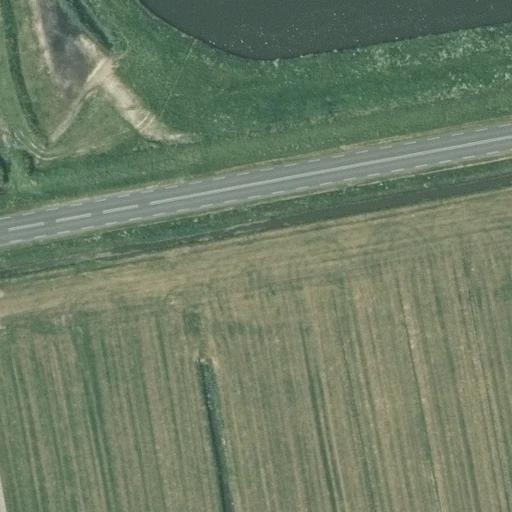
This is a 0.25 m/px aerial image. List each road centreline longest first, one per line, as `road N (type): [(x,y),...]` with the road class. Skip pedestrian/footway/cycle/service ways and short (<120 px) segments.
road 1 (primary): [(511,138),(0,233)]
road 2 (residential): [(55,132),(35,91),(12,0)]
